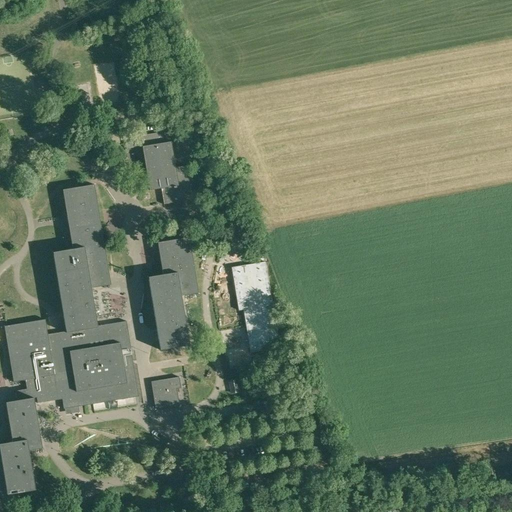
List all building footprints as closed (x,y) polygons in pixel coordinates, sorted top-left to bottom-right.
[(142,146),(164,143),(162,132),(124,138),(126,149),(142,146)] [(188,183),(190,183),(187,165),(175,167),(171,141),(164,143),(142,146),(149,190),(161,188),(163,204),(188,200),(186,192),(189,192),(188,183)] [(94,184),(62,190),(72,249),(65,250),(52,252),(62,312),(66,331),(47,334),(45,319),(4,326),(13,382),(23,380),(25,389),(15,391),(17,406),(6,408),(12,442),(0,443),(0,455),(6,494),(34,489),(28,450),(41,448),(33,398),(36,398),(37,403),(82,395),(83,405),(138,396),(129,342),(134,341),(129,311),(95,316),(90,288),(110,284),(94,184)] [(188,237),(157,242),(163,274),(148,277),(160,350),(189,345),(180,296),(198,293),(188,237)] [(32,250),(35,261),(42,260),(39,249),(32,250)] [(243,310),(250,352),(279,347),(265,262),(249,264),(231,267),(238,310),(243,310)] [(9,284),(2,285),(5,308),(13,306),(9,284)] [(236,375),(235,368),(227,369),(229,377),(236,375)] [(176,388),(180,387),(179,377),(151,381),(155,408),(156,408),(155,407),(176,403),(175,395),(177,394),(176,388)] [(239,392),(236,378),(230,379),(232,393),(239,392)]
